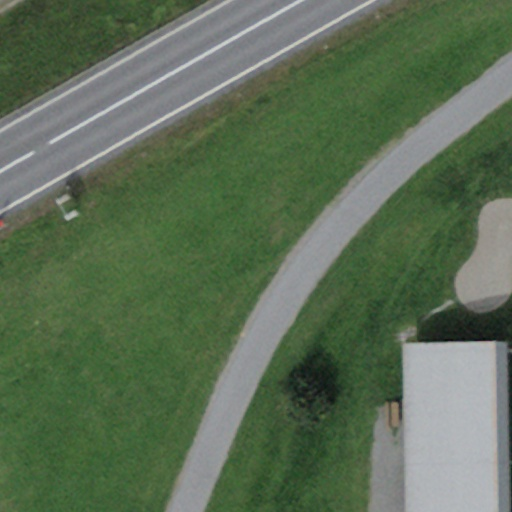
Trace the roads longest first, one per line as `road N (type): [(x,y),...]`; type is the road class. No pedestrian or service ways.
road 1 (track): [(511,72),(423,139),(343,220),(279,315),(188,511)]
road 2 (primary): [(300,0),(0,174)]
